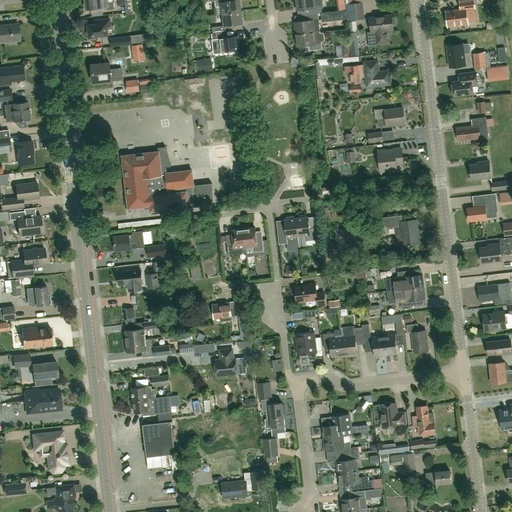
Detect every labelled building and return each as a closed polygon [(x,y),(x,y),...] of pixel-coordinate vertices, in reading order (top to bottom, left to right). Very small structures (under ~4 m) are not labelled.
[(85,0),(86,9),(102,8),(102,11),(115,9),(114,2),(112,2),(112,0),(85,0)] [(228,0),(208,0),(209,1),(215,1),(216,7),(221,6),(222,14),(242,12),(240,0),(237,0),(228,1),(228,0)] [(294,0),(296,10),(308,9),(309,15),(318,14),(322,13),(321,7),(315,8),(314,2),(316,2),(317,0),(294,0)] [(467,9),(475,7),(474,0),(467,0),(460,1),(461,10),(446,12),(449,26),(468,23),(467,9)] [(364,19),(361,3),(349,5),(351,21),(364,19)] [(343,11),(322,13),(322,22),(344,19),(343,11)] [(212,27),(213,34),(226,32),(225,26),(243,24),(242,12),(222,14),(224,26),(212,27)] [(295,22),(295,35),(320,32),(319,19),(318,14),(309,15),(305,15),(306,21),(295,22)] [(371,33),(375,32),(377,44),(389,43),(387,31),(393,30),(393,25),(394,24),(395,23),(395,19),(393,18),(392,18),(391,15),(370,18),(371,33)] [(105,27),(110,26),(109,19),(97,21),(97,25),(88,26),(90,38),(90,39),(91,40),(92,42),(94,42),(96,42),(97,41),(98,39),(99,38),(98,36),(106,35),(105,27)] [(0,42),(20,40),(18,24),(0,25),(0,42)] [(226,38),(226,32),(213,34),(212,34),(212,39),(219,38),(221,52),(240,49),(239,36),(226,38)] [(322,43),(321,43),(321,42),(323,41),(325,40),(324,34),(322,33),(320,33),(320,32),(295,35),(296,47),(309,45),(309,50),(322,49),(322,43)] [(111,47),(132,44),(131,35),(110,38),(111,47)] [(474,43),(469,44),(469,43),(460,44),(460,43),(448,45),(450,62),(455,61),(456,66),(466,64),(465,53),(476,51),(474,43)] [(507,62),(505,47),(497,48),(499,62),(507,62)] [(485,52),(474,53),(476,69),(486,68),(485,52)] [(196,60),(198,73),(213,71),(212,63),(211,58),(201,60),(196,60)] [(360,84),(360,79),(364,78),(364,74),(366,74),(367,87),(391,85),(390,72),(379,73),(378,62),(365,63),(365,70),(363,70),(363,65),(345,67),(345,73),(350,73),(352,84),(358,84),(360,84)] [(120,68),(110,69),(109,63),(92,65),(92,67),(90,67),(91,73),(93,73),(94,83),(105,82),(112,81),(112,80),(121,79),(120,68)] [(490,81),(510,78),(508,65),(488,68),(490,81)] [(10,80),(24,78),(22,66),(8,67),(0,67),(0,78),(1,84),(10,83),(10,80)] [(473,84),(478,84),(477,72),(464,74),(464,80),(453,82),(454,95),(474,92),(473,84)] [(127,92),(139,91),(138,80),(126,81),(127,92)] [(339,92),(349,91),(348,83),(338,85),(339,92)] [(8,90),(0,90),(0,100),(9,99),(8,90)] [(20,122),(20,121),(29,120),(27,102),(12,104),(12,105),(4,105),(6,118),(6,122),(14,121),(15,121),(16,123),(20,122)] [(485,103),(485,102),(478,103),(479,111),(492,109),(491,102),(485,103)] [(377,111),(378,119),(378,125),(386,124),(386,126),(405,123),(403,108),(385,110),(377,111)] [(457,127),(459,140),(489,136),(486,116),(472,118),(473,125),(457,127)] [(369,143),(383,141),(382,131),(368,133),(369,143)] [(0,152),(12,151),(10,137),(0,137),(0,152)] [(19,164),(33,162),(32,149),(33,149),(32,140),(16,142),(19,164)] [(396,164),(403,164),(401,148),(393,149),(393,150),(386,151),(386,150),(378,151),(381,174),(397,173),(396,164)] [(348,163),(356,162),(355,151),(346,152),(348,163)] [(196,207),(196,202),(195,195),(200,194),(201,204),(215,202),(211,169),(197,170),(198,180),(193,180),(192,170),(161,174),(159,152),(122,156),(128,209),(149,206),(150,212),(188,207),(196,207)] [(472,179),(491,177),(489,161),(482,162),(482,164),(470,165),(472,179)] [(511,179),(506,180),(491,182),(492,191),(507,189),(511,188),(511,179)] [(16,185),(17,197),(0,199),(2,210),(9,209),(9,210),(23,208),(23,206),(23,200),(38,198),(36,182),(16,185)] [(497,217),(496,211),(497,211),(495,195),(484,196),(484,202),(475,203),(476,206),(467,207),(468,221),(487,219),(487,218),(497,217)] [(23,208),(9,210),(10,219),(17,219),(19,236),(42,233),(40,216),(25,218),(24,212),(23,208)] [(0,220),(8,220),(7,212),(0,212),(0,220)] [(298,218),(296,218),(298,236),(305,235),(306,241),(317,240),(316,229),(310,230),(308,217),(306,217),(306,216),(305,215),(298,216),(298,217),(298,218)] [(403,245),(419,243),(416,219),(402,221),(401,215),(383,218),(383,224),(387,228),(395,227),(396,233),(401,233),(403,245)] [(298,236),(296,218),(295,218),(294,217),(293,216),(286,217),(286,218),(286,219),(284,220),(286,233),(280,233),(281,244),(292,243),(291,237),(298,236)] [(511,222),(503,223),(504,236),(511,234),(511,222)] [(171,232),(177,236),(182,229),(176,224),(168,225),(169,230),(173,230),(171,232)] [(266,242),(263,242),(262,240),(256,241),(255,228),(243,230),(245,247),(252,246),(253,252),(264,251),(264,250),(267,250),(266,242)] [(356,244),(355,240),(357,240),(355,228),(335,230),(337,247),(356,244)] [(245,247),(243,230),(231,231),(233,243),(226,244),(228,255),(246,253),(245,247)] [(143,233),(130,234),(114,236),(115,251),(131,249),(131,247),(140,246),(141,247),(145,247),(143,233)] [(166,244),(147,246),(148,258),(167,255),(166,244)] [(501,254),(511,253),(510,246),(500,247),(499,244),(492,245),(492,247),(480,248),(482,262),(501,260),(501,254)] [(7,262),(9,278),(33,275),(31,266),(46,264),(44,248),(23,251),(24,260),(7,262)] [(142,289),(141,283),(142,283),(141,269),(117,272),(119,285),(128,284),(129,291),(142,289)] [(394,277),(395,290),(424,287),(423,274),(411,276),(410,270),(397,271),(398,277),(394,277)] [(157,273),(146,274),(148,289),(159,288),(157,273)] [(5,293),(12,292),(12,296),(20,295),(19,279),(11,280),(4,281),(5,293)] [(241,280),(242,287),(233,288),(234,303),(230,303),(229,303),(213,305),(214,319),(222,319),(222,321),(231,320),(231,317),(238,316),(238,315),(245,314),(243,287),(245,287),(244,279),(241,280)] [(295,287),(296,295),(297,302),(317,299),(318,307),(326,306),(324,292),(316,293),(315,283),(309,284),(309,286),(295,287)] [(480,300),(499,298),(497,284),(478,286),(480,300)] [(31,306),(37,305),(48,304),(48,303),(51,303),(50,294),(47,294),(46,286),(26,288),(28,303),(30,303),(31,306)] [(424,287),(395,290),(396,302),(401,301),(401,307),(415,305),(414,300),(426,299),(424,287)] [(138,298),(140,310),(148,309),(146,297),(138,298)] [(370,315),(380,313),(379,305),(369,306),(370,315)] [(15,319),(13,306),(1,307),(3,320),(15,319)] [(485,330),(507,327),(505,311),(497,312),(497,313),(483,315),(485,330)] [(144,322),(146,322),(147,328),(164,326),(163,320),(162,320),(161,314),(143,316),(144,322)] [(251,339),(248,314),(242,315),(243,322),(241,322),(242,334),(245,334),(246,340),(251,339)] [(397,335),(404,334),(402,320),(395,321),(397,335)] [(414,352),(428,350),(425,329),(418,330),(417,323),(406,325),(407,332),(411,332),(414,352)] [(364,338),(370,337),(369,324),(362,325),(362,327),(364,338)] [(364,344),(364,338),(362,327),(354,328),(354,330),(348,331),(349,336),(342,337),(344,355),(357,353),(356,345),(364,344)] [(23,347),(52,344),(51,328),(36,330),(36,328),(21,329),(23,347)] [(125,331),(126,341),(145,339),(144,328),(125,331)] [(201,345),(205,335),(199,332),(195,342),(201,345)] [(307,354),(316,353),(313,333),(305,334),(296,335),(298,355),(307,354)] [(344,355),(342,337),(335,338),(335,333),(323,334),(325,349),(330,348),(331,356),(344,355)] [(386,355),(397,354),(394,334),(384,336),(386,355)] [(386,355),(384,336),(372,337),(375,357),(386,355)] [(152,343),(151,338),(145,339),(126,341),(127,352),(149,350),(148,344),(152,343)] [(511,351),(511,339),(487,342),(488,354),(511,351)] [(169,347),(166,347),(154,349),(155,356),(170,354),(169,347)] [(221,360),(215,360),(217,375),(237,373),(235,358),(233,359),(232,349),(220,350),(221,360)] [(30,366),(29,353),(9,356),(9,361),(13,360),(14,368),(30,366)] [(57,374),(58,374),(56,360),(33,363),(34,377),(43,376),(44,385),(52,384),(52,379),(57,378),(57,374)] [(511,369),(505,370),(504,361),(489,363),(491,383),(506,381),(511,379),(511,369)] [(150,376),(160,375),(159,367),(149,368),(150,376)] [(169,375),(152,377),(154,386),(170,384),(169,375)] [(256,383),(258,399),(272,397),(270,382),(256,383)] [(132,388),(133,400),(156,397),(155,388),(152,389),(151,385),(149,386),(149,385),(145,386),(132,388)] [(25,391),(28,412),(62,409),(60,390),(39,392),(38,389),(25,391)] [(159,414),(172,412),(170,395),(156,397),(133,400),(135,413),(141,412),(142,415),(157,413),(159,414)] [(269,399),(261,400),(263,410),(266,410),(267,418),(270,417),(271,418),(284,417),(283,414),(285,414),(285,413),(285,405),(284,404),(282,404),(282,402),(270,404),(269,399)] [(404,411),(398,412),(399,414),(397,415),(395,402),(381,404),(383,427),(398,425),(398,424),(406,423),(404,411)] [(511,410),(500,411),(502,429),(511,428),(511,404),(511,405),(511,410)] [(435,422),(434,414),(432,413),(428,413),(427,405),(416,406),(417,415),(412,416),(413,425),(418,424),(418,430),(419,436),(435,434),(434,430),(433,423),(435,422)] [(173,421),(172,412),(159,414),(158,415),(159,422),(143,424),(147,456),(148,469),(162,467),(161,455),(175,453),(171,422),(173,421)] [(331,416),(332,424),(322,426),(323,438),(343,436),(343,430),(352,429),(350,414),(345,414),(331,416)] [(284,417),(271,418),(271,419),(265,419),(266,428),(272,427),(273,437),(265,438),(267,454),(277,453),(276,438),(278,437),(277,432),(284,431),(284,425),(285,425),(284,417)] [(49,466),(49,469),(53,472),(60,471),(64,467),(63,465),(69,464),(68,461),(67,461),(66,457),(68,457),(67,453),(64,451),(64,448),(60,444),(59,441),(55,441),(54,433),(33,435),(35,450),(49,448),(50,460),(51,460),(48,464),(49,466)] [(343,436),(323,438),(325,450),(337,449),(338,455),(357,453),(357,452),(359,452),(358,446),(350,447),(349,436),(343,436)] [(412,449),(425,448),(424,441),(423,439),(411,441),(412,449)] [(403,452),(409,451),(409,444),(398,446),(399,453),(403,452)] [(391,466),(404,464),(405,471),(416,469),(414,452),(390,455),(391,466)] [(357,453),(338,455),(338,460),(336,460),(338,472),(357,470),(356,458),(358,458),(357,453)] [(252,490),(266,488),(264,470),(250,472),(252,490)] [(357,470),(338,472),(339,485),(349,484),(350,489),(374,487),(373,480),(368,480),(368,476),(358,477),(357,470)] [(437,484),(451,482),(450,470),(425,473),(426,479),(436,478),(437,484)] [(223,498),(247,495),(246,479),(222,482),(223,498)] [(26,494),(25,482),(4,484),(5,495),(26,494)] [(46,509),(56,508),(59,510),(58,511),(72,511),(72,507),(76,501),(72,498),(74,495),(74,492),(73,484),(56,486),(56,494),(58,495),(53,501),(46,502),(46,509)] [(367,508),(366,495),(365,489),(352,491),(353,497),(341,498),(343,510),(361,508),(361,509),(367,508)] [(371,508),(379,507),(378,501),(387,500),(386,491),(380,492),(380,496),(370,497),(371,508)]
